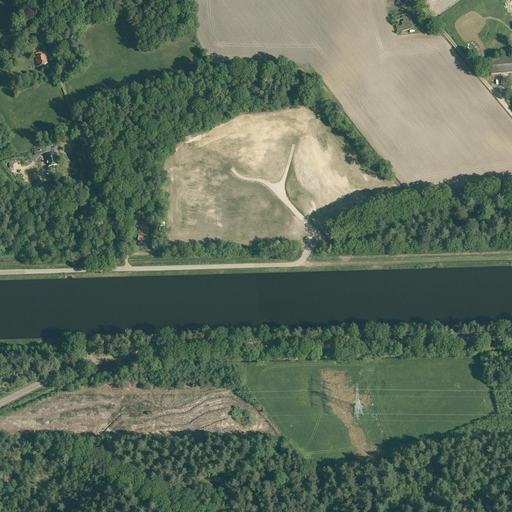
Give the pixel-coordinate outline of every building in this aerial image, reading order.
[(0,38),(0,42),(4,48),(11,44),(5,35),(0,38)] [(35,58),(38,67),(47,64),(44,55),(42,55),(41,52),(35,54),(36,57),(35,58)] [(511,57),(490,59),(491,75),(511,72),(511,57)] [(38,149),(40,155),(47,153),(46,146),(38,149)] [(45,156),(48,167),(57,164),(55,154),(45,156)] [(138,235),(138,241),(146,241),(146,235),(146,231),(145,231),(145,230),(138,230),(138,235)]
